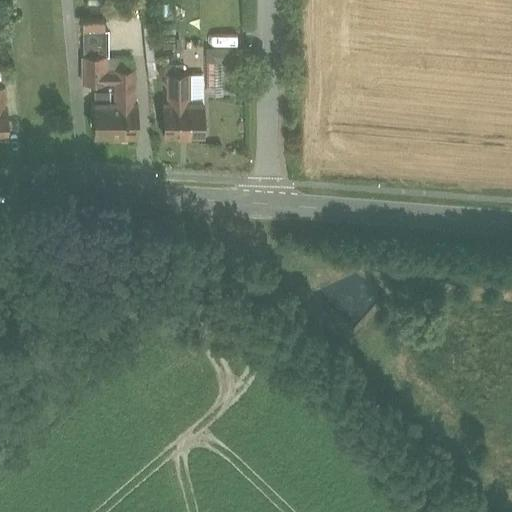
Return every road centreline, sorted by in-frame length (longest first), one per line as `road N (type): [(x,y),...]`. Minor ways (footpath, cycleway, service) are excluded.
road 1 (tertiary): [(0,197),(262,203)]
road 2 (tertiary): [(262,203),(511,223)]
road 3 (residential): [(262,203),(264,0)]
